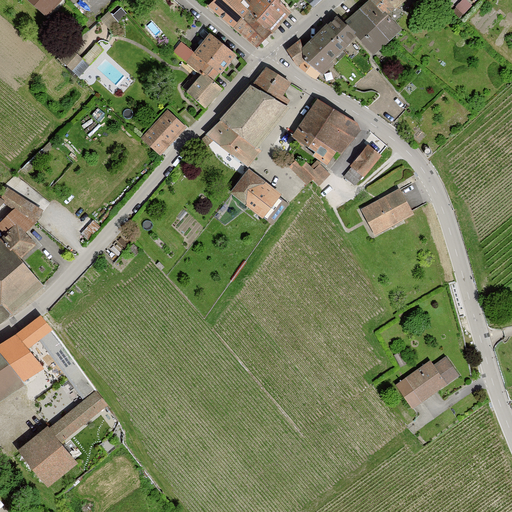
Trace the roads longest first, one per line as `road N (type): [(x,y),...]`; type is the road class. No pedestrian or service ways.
road 1 (tertiary): [(511,431),(430,178),(372,122),(265,57)]
road 2 (unclassified): [(265,57),(74,272),(0,335)]
road 3 (track): [(40,306),(106,391),(182,511)]
road 4 (track): [(304,511),(411,430)]
